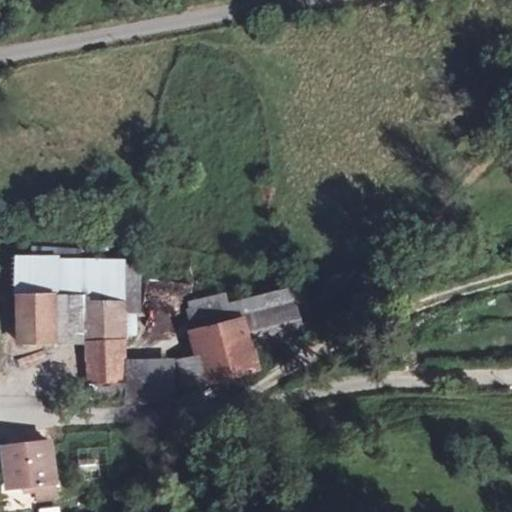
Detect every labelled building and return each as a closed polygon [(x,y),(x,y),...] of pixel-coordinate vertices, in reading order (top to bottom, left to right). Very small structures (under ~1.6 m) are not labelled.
[(127,336),(127,259),(17,256),(18,343),(87,342),(124,342),(127,336)] [(259,374),(253,345),(315,333),(306,288),(228,302),(185,310),(199,385),(259,374)] [(86,371),(123,372),(124,343),(86,342),(86,371)] [(171,397),(171,361),(126,362),(127,398),(171,397)] [(31,488),(32,503),(52,502),(48,444),(0,447),(0,463),(2,490),(31,488)]
